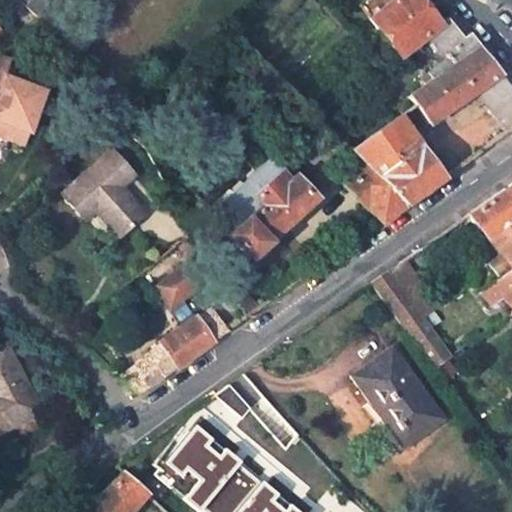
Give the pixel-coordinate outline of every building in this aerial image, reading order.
[(20,0),(39,17),(54,0),(20,0)] [(383,63),(425,32),(433,26),(432,24),(415,0),(385,0),(350,24),(383,63)] [(511,125),(511,89),(448,13),(432,24),(433,26),(425,32),(440,54),(442,52),(447,58),(425,72),(431,80),(407,97),(425,125),(476,90),(505,131),(511,125)] [(0,124),(0,125),(3,119),(22,127),(30,108),(19,103),(22,98),(33,102),(39,89),(2,73),(8,59),(0,55),(0,124)] [(401,205),(439,177),(395,116),(345,148),(363,165),(401,205)] [(0,134),(16,142),(20,133),(22,127),(3,119),(0,125),(0,124),(0,134)] [(83,213),(94,204),(118,231),(145,208),(86,141),(49,173),(83,213)] [(266,155),(261,160),(212,206),(234,225),(226,230),(249,256),(314,196),(293,172),(287,178),(266,155)] [(401,205),(363,165),(343,184),(379,220),(401,205)] [(482,236),(511,215),(511,184),(467,216),(482,236)] [(511,272),(511,215),(482,236),(495,253),(496,252),(511,272)] [(503,296),(511,308),(511,272),(496,252),(495,253),(485,260),(495,274),(477,288),(490,305),(503,296)] [(201,278),(186,258),(157,284),(168,305),(201,278)] [(371,283),(402,327),(433,369),(450,356),(422,317),(435,308),(401,262),(371,283)] [(189,316),(155,340),(157,343),(131,362),(147,385),(225,329),(213,312),(195,324),(189,316)] [(0,427),(39,408),(6,340),(0,343),(0,427)] [(390,348),(351,376),(382,421),(388,416),(407,440),(439,416),(390,348)] [(137,392),(147,385),(131,362),(116,373),(137,392)] [(251,482),(278,511),(310,511),(325,498),(286,457),(291,452),(264,425),(209,477),(232,501),(251,482)] [(116,468),(84,507),(79,511),(121,511),(140,488),(116,468)]
